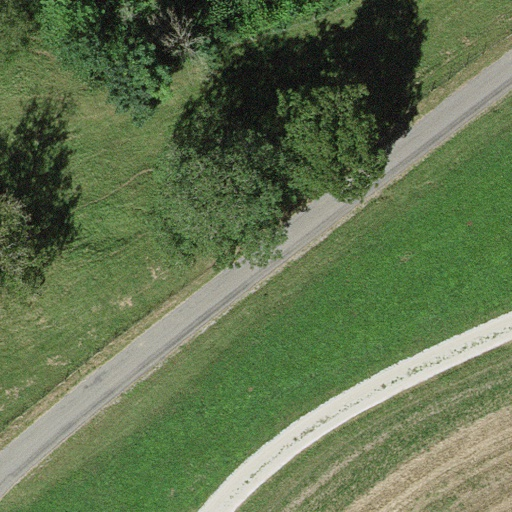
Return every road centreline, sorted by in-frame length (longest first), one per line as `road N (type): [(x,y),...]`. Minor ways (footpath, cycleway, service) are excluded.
road 1 (track): [(511,67),(272,246),(0,466)]
road 2 (track): [(511,322),(437,351),(243,457),(203,511)]
